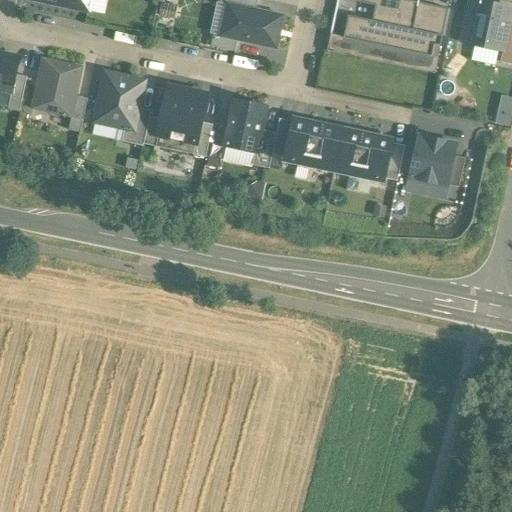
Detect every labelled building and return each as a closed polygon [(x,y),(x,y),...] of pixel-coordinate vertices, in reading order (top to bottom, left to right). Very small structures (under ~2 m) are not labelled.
[(29,0),(88,12),(90,0),(29,0)] [(226,6),(255,12),(257,0),(221,0),(220,4),(226,6)] [(416,0),(347,0),(374,6),(371,21),(347,16),(342,37),(429,56),(431,45),(439,47),(447,11),(416,4),(416,0)] [(511,10),(472,1),(462,45),(501,53),(507,28),(511,10)] [(236,40),(275,49),(282,18),(255,12),(226,6),(219,37),(236,40)] [(511,29),(507,28),(501,53),(498,64),(511,67),(511,29)] [(234,52),(236,40),(213,35),(211,47),(234,52)] [(0,53),(0,92),(11,95),(15,76),(19,57),(0,53)] [(81,70),(43,62),(32,110),(71,118),(75,97),(81,70)] [(104,72),(93,125),(124,131),(135,134),(140,110),(147,81),(104,72)] [(26,78),(15,76),(11,95),(8,110),(18,112),(26,78)] [(157,137),(195,145),(200,123),(206,95),(168,87),(161,121),(157,137)] [(87,99),(75,97),(71,118),(68,132),(80,134),(87,99)] [(224,147),(256,154),(260,131),(265,108),(234,102),(224,147)] [(121,143),(142,147),(149,112),(140,110),(135,134),(124,131),(121,143)] [(157,137),(161,121),(149,118),(143,145),(155,148),(157,137)] [(283,158),(291,122),(280,120),(276,134),(271,156),(283,158)] [(343,131),(291,121),(291,122),(283,158),(282,164),(334,175),(343,131)] [(212,126),(200,123),(195,145),(193,156),(205,159),(212,126)] [(276,134),(260,131),(256,154),(253,166),(268,169),(271,156),(276,134)] [(334,175),(385,185),(386,179),(393,145),(394,142),(343,131),(334,175)] [(416,150),(410,178),(447,186),(453,157),(455,146),(419,138),(416,150)] [(404,147),(393,145),(386,179),(397,181),(404,147)] [(416,150),(404,147),(398,176),(410,178),(416,150)] [(453,157),(447,186),(459,188),(465,160),(453,157)]
